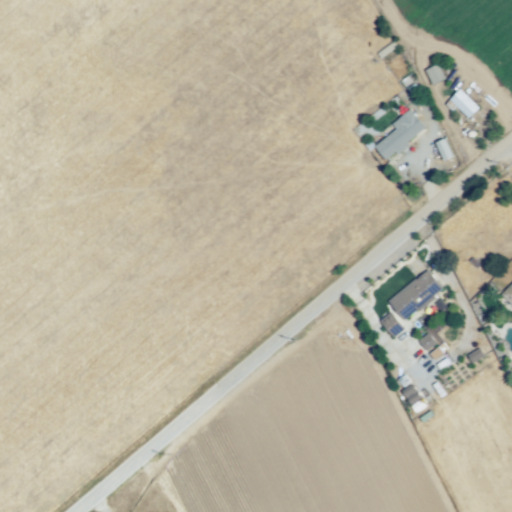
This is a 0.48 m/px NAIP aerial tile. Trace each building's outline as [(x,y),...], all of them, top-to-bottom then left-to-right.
[(438,64),(444,78),(429,84),(424,69),(438,64)] [(442,106),(459,89),(476,107),(467,115),(458,106),(449,114),(442,106)] [(488,113),(493,102),(502,106),(497,117),(488,113)] [(410,106),(427,127),(387,158),(377,145),(398,129),(392,120),(410,106)] [(446,137),(455,158),(444,162),(435,141),(446,137)] [(426,269),(386,302),(391,309),(379,319),(393,337),(404,328),(398,320),(440,286),(426,269)] [(511,282),(500,294),(511,306),(511,282)] [(427,333),(434,341),(425,349),(418,341),(427,333)] [(414,411),(425,404),(411,383),(400,390),(414,411)]
